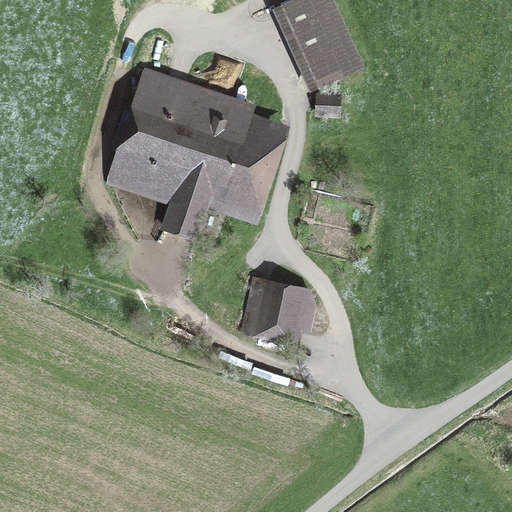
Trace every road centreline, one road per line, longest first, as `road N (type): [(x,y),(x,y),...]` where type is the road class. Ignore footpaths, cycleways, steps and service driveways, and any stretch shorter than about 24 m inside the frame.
road 1 (track): [(401,442),(346,378),(334,307),(279,234),(288,94),(259,44),(189,37),(163,23),(132,34),(105,123),(96,189),(109,220),(174,300),(227,342),(286,366)]
road 2 (unclassified): [(315,511),(511,368)]
road 3 (track): [(174,300),(0,257)]
